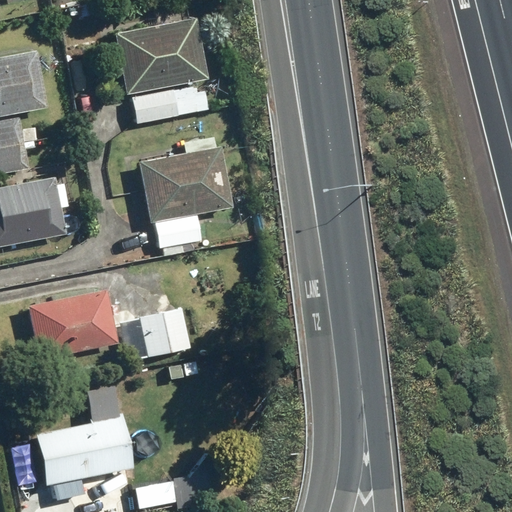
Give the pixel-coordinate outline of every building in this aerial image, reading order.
[(108,35),(120,96),(203,80),(191,19),(108,35)] [(198,37),(202,57),(222,53),(218,33),(198,37)] [(0,56),(0,115),(42,108),(31,51),(0,56)] [(126,98),(132,125),(172,117),(172,115),(204,109),(201,92),(190,94),(189,86),(126,98)] [(0,120),(0,174),(24,170),(15,117),(0,120)] [(133,163),(146,224),(228,208),(216,146),(133,163)] [(0,186),(0,246),(61,235),(50,177),(0,186)] [(150,225),(155,249),(196,242),(192,217),(150,225)] [(22,306),(33,360),(113,344),(102,289),(22,306)] [(114,320),(120,350),(140,346),(142,357),(186,348),(178,307),(114,320)] [(30,434),(41,484),(128,466),(116,413),(114,413),(109,389),(81,395),(86,422),(30,434)]
